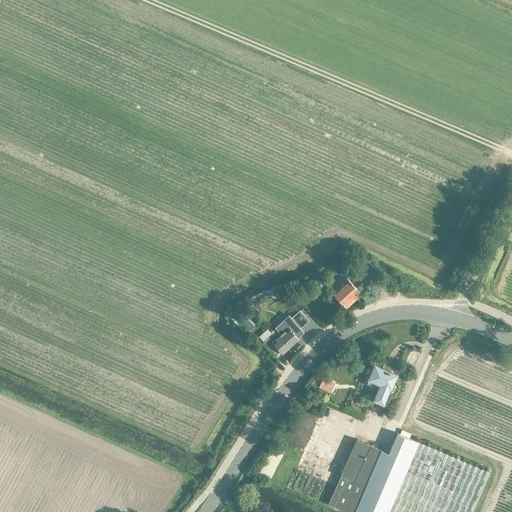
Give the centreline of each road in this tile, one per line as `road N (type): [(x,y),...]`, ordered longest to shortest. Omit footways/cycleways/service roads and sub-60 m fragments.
road 1 (track): [(147,0),(511,155)]
road 2 (secondary): [(206,511),(293,378),(337,334),(397,312),(457,319)]
road 3 (unknown): [(457,319),(388,435)]
road 4 (unclassified): [(457,319),(511,204)]
